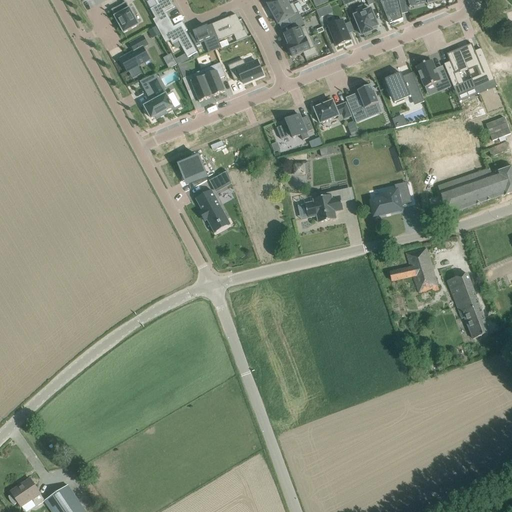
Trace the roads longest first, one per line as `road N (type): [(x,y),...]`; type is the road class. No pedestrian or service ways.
road 1 (unclassified): [(212,288),(511,211)]
road 2 (unclassified): [(0,441),(140,322),(212,288)]
road 3 (unclassified): [(295,511),(212,288)]
road 4 (residential): [(286,86),(459,18)]
road 5 (unclassified): [(138,148),(57,0)]
road 6 (residential): [(138,148),(286,86)]
road 7 (unclassified): [(212,288),(138,148)]
